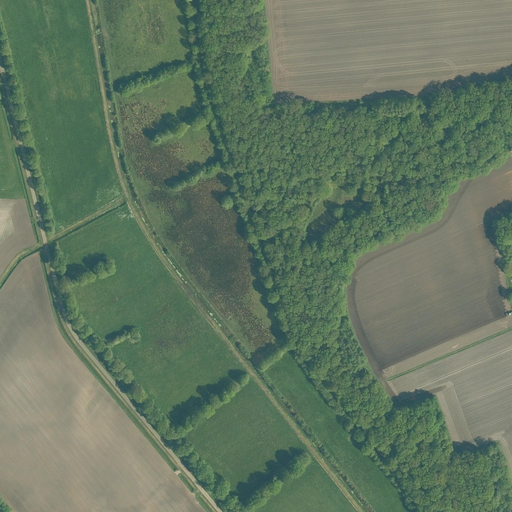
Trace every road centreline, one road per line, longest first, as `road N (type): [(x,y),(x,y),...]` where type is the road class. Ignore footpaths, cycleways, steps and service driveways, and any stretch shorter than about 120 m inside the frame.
road 1 (unclassified): [(219,511),(68,323),(0,61)]
road 2 (track): [(195,0),(210,87),(295,327),(351,411)]
road 3 (track): [(351,411),(428,511)]
